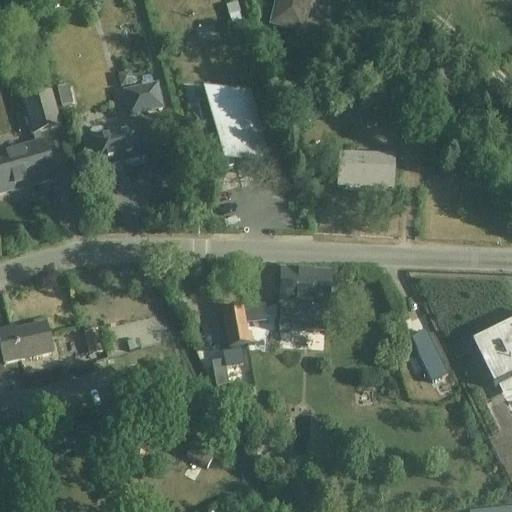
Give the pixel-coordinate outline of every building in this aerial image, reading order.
[(276,0),(270,27),(303,35),(311,0),(276,0)] [(156,88),(124,95),(130,119),(162,111),(156,88)] [(391,123),(403,123),(404,92),(391,92),(391,123)] [(247,93),(248,99),(215,109),(213,102),(197,107),(216,175),(233,170),(232,166),(270,166),(249,94),(247,93)] [(0,163),(0,197),(53,182),(42,146),(39,135),(59,129),(50,95),(23,103),(33,137),(36,147),(25,151),(26,156),(0,163)] [(90,137),(90,140),(87,141),(94,171),(115,166),(115,167),(126,164),(146,159),(139,129),(104,137),(103,134),(100,132),(92,133),(90,137)] [(339,157),(338,169),(338,189),(393,191),(394,159),(339,157)] [(260,207),(283,207),(283,196),(260,196),(260,207)] [(328,310),(329,297),(330,277),(281,275),(279,307),(289,308),(288,322),(322,323),(323,310),(328,310)] [(222,314),(225,333),(229,351),(240,349),(247,381),(255,380),(241,310),(222,314)] [(79,350),(94,349),(91,321),(76,323),(79,350)] [(0,380),(19,376),(16,365),(53,356),(45,327),(13,336),(12,333),(0,336),(0,380)] [(511,328),(473,348),(495,393),(511,385),(511,328)] [(154,368),(171,364),(162,329),(136,335),(140,354),(150,351),(154,368)] [(411,341),(433,387),(448,379),(427,334),(411,341)] [(212,363),(217,390),(228,388),(225,371),(243,367),(240,352),(222,355),(223,361),(212,363)] [(511,452),(501,456),(511,488),(511,452)]
